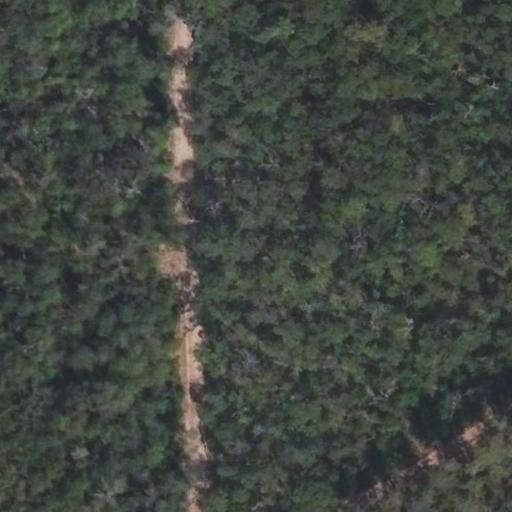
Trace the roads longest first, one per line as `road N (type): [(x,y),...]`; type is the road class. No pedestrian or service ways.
road 1 (unknown): [(177,0),(200,511)]
road 2 (track): [(358,511),(511,419)]
